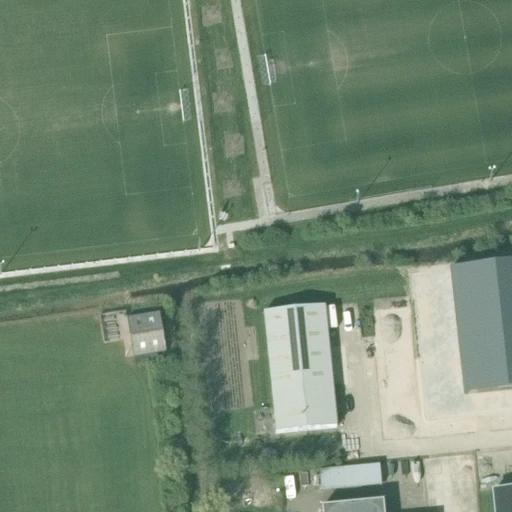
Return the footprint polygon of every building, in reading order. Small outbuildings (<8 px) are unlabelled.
[(244,211),(230,213),(232,229),(246,227),(244,211)] [(511,265),(453,271),(465,396),(511,391),(511,265)] [(337,429),(329,353),(325,308),(319,309),(264,314),(268,353),(276,435),(290,434),(319,431),(337,429)] [(133,353),(134,359),(167,354),(166,353),(160,316),(128,321),(133,353)] [(271,451),(262,452),(263,469),(272,468),(271,451)] [(382,487),(380,467),(319,473),(321,493),(382,487)] [(511,511),(511,489),(495,491),(496,511),(511,511)] [(385,511),(384,502),(322,508),(322,511),(385,511)]
